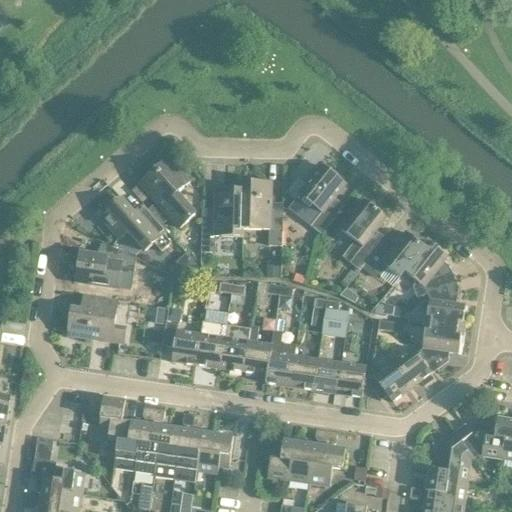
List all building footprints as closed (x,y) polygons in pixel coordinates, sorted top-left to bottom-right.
[(180,228),(195,215),(176,194),(191,181),(172,160),(157,173),(155,170),(140,184),(180,228)] [(334,197),(344,184),(322,166),(299,195),(321,212),(310,226),(321,235),(344,206),(334,197)] [(242,181),(242,189),(243,189),(242,230),(269,230),(268,246),(282,247),(283,204),(271,203),(271,182),(242,181)] [(243,189),(242,189),(215,189),(214,210),(202,210),(201,253),(214,253),(215,237),(242,238),(242,230),(243,189)] [(119,239),(127,232),(145,251),(154,243),(161,252),(171,243),(163,235),(167,232),(143,205),(134,213),(122,199),(100,218),(119,239)] [(364,264),(380,245),(371,237),(386,218),(364,200),(340,230),(355,242),(342,257),(359,271),(364,264)] [(380,245),(364,264),(380,277),(388,268),(400,278),(405,272),(404,272),(424,248),(423,247),(405,233),(390,252),(380,245)] [(428,242),(423,247),(424,248),(404,272),(405,272),(417,282),(412,287),(417,299),(427,295),(427,294),(456,283),(451,271),(444,261),(447,257),(428,242)] [(133,274),(136,259),(111,247),(107,257),(80,253),(75,283),(119,289),(121,272),(133,274)] [(231,294),(232,285),(220,283),(218,293),(231,294)] [(427,294),(427,295),(429,301),(426,325),(462,330),(465,306),(456,305),(458,289),(456,283),(427,294)] [(245,287),(232,285),(231,294),(243,296),(245,287)] [(279,296),(280,287),(268,285),(267,294),(279,296)] [(293,288),(280,287),(279,296),(291,298),(293,288)] [(326,310),(327,301),(326,301),(327,297),(313,294),(313,299),(315,299),(314,308),(317,309),(315,320),(323,321),(325,309),(326,310)] [(123,345),(125,329),(113,327),(117,301),(84,296),(82,310),(72,308),(68,337),(123,345)] [(339,303),(327,301),(326,310),(338,311),(339,303)] [(405,319),(406,309),(394,308),(392,317),(405,319)] [(325,309),(323,321),(321,334),(345,337),(348,313),(338,311),(326,310),(325,309)] [(390,332),(392,323),(379,321),(378,330),(390,332)] [(200,335),(196,366),(220,369),(224,339),(226,326),(202,322),(200,335)] [(196,366),(200,335),(176,332),(177,324),(166,323),(162,346),(174,348),(172,362),(196,366)] [(404,324),(392,323),(390,332),(403,334),(404,324)] [(422,349),(417,353),(416,354),(432,374),(448,362),(449,353),(458,354),(462,330),(426,325),(422,349)] [(250,329),(226,326),(224,339),(220,369),(243,373),(250,329)] [(250,326),(250,329),(243,373),(267,376),(270,354),(271,354),(272,346),(256,344),(258,327),(250,326)] [(267,376),(265,384),(290,388),(294,357),(295,348),(282,346),(283,336),(274,335),(272,346),(271,354),(270,354),(267,376)] [(413,349),(394,363),(412,388),(421,382),(424,386),(433,379),(430,375),(432,374),(416,354),(417,353),(413,349)] [(318,361),(294,357),(290,388),(313,391),(318,361)] [(318,361),(313,391),(337,395),(342,364),(318,361)] [(412,388),(394,363),(374,378),(371,378),(369,390),(373,391),(380,401),(387,396),(393,403),(412,388)] [(366,368),(342,364),(337,395),(361,398),(366,368)] [(0,424),(6,425),(10,395),(0,394),(0,424)] [(125,402),(103,399),(99,430),(109,431),(108,439),(118,441),(118,440),(129,442),(131,422),(122,421),(125,402)] [(152,421),(154,410),(144,409),(142,417),(145,420),(152,421)] [(165,412),(154,410),(152,421),(160,422),(163,420),(165,412)] [(193,427),(194,416),(183,415),(182,423),(185,426),(193,427)] [(194,416),(193,427),(200,428),(203,426),(205,418),(194,416)] [(466,426),(455,433),(474,459),(477,456),(502,460),(505,440),(511,441),(511,421),(497,419),(494,438),(472,435),(466,426)] [(118,440),(118,441),(115,460),(114,470),(134,473),(139,443),(149,445),(152,425),(131,422),(129,442),(118,440)] [(139,443),(134,473),(155,476),(159,446),(169,448),(172,428),(152,425),(149,445),(139,443)] [(159,446),(155,476),(154,478),(174,481),(179,449),(189,451),(192,431),(172,428),(169,448),(159,446)] [(326,432),(316,430),(315,439),(317,442),(325,443),(326,432)] [(179,449),(174,481),(195,484),(196,472),(199,452),(209,454),(212,434),(192,431),(189,451),(179,449)] [(326,432),(325,443),(333,444),(336,444),(337,433),(326,432)] [(429,469),(426,490),(446,493),(447,483),(467,486),(470,461),(474,459),(455,433),(445,441),(451,450),(450,457),(445,456),(438,461),(436,471),(429,469)] [(233,437),(212,434),(209,454),(199,452),(196,472),(217,475),(218,467),(229,468),(233,437)] [(511,441),(505,440),(502,460),(504,460),(503,467),(511,468),(511,441)] [(301,463),(304,444),(283,441),(282,449),(272,448),(267,478),(288,481),(291,462),(301,463)] [(325,443),(324,447),(321,466),(311,465),(308,484),(329,487),(332,468),(342,470),(345,450),(332,448),(333,444),(325,443)] [(291,462),(288,481),(308,484),(311,465),(321,466),(324,447),(304,444),(301,463),(291,462)] [(56,462),(56,464),(35,460),(32,478),(38,479),(37,488),(43,489),(41,499),(61,502),(62,492),(82,495),(85,474),(69,472),(70,464),(56,462)] [(364,482),(366,469),(355,468),(353,480),(364,482)] [(426,490),(423,510),(433,511),(442,511),(444,503),(464,506),(467,486),(447,483),(446,493),(426,490)] [(375,497),(388,499),(389,490),(376,488),(375,497)] [(422,490),(411,488),(409,499),(417,500),(420,498),(422,490)] [(41,499),(39,511),(79,511),(82,495),(62,492),(61,502),(41,499)] [(137,511),(156,511),(156,496),(137,496),(137,511)] [(37,499),(26,497),(24,508),(32,509),(35,507),(37,499)] [(335,511),(332,502),(318,507),(319,511),(335,511)] [(442,511),(433,511),(423,510),(422,511),(462,511),(464,506),(444,503),(442,511)]
